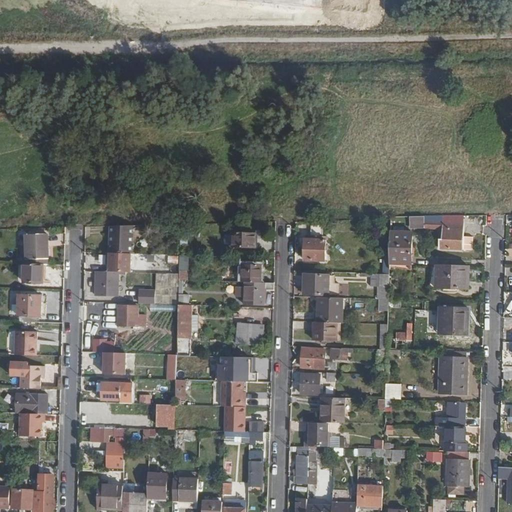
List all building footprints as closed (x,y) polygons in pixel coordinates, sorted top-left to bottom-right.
[(322,235),(323,220),(312,221),(311,236),(306,235),(306,238),(304,238),(303,260),(325,261),(326,239),(327,239),(327,236),(322,235)] [(438,247),(462,249),(463,235),(463,222),(463,220),(443,220),(443,222),(442,238),(439,238),(438,247)] [(132,226),(110,226),(109,253),(132,254),(132,226)] [(413,233),(390,232),(390,247),(390,249),(390,264),(412,264),(413,233)] [(232,233),(231,248),(255,249),(255,234),(232,233)] [(46,258),(46,235),(25,235),(25,259),(46,258)] [(463,235),(462,249),(471,249),(472,236),(463,235)] [(188,256),(180,256),(179,271),(188,272),(188,256)] [(46,275),(46,264),(23,264),(22,282),(42,283),(43,275),(46,275)] [(244,283),(261,283),(261,265),(241,264),(240,282),(244,283)] [(436,265),(435,288),(467,288),(468,266),(436,265)] [(179,271),(179,281),(187,280),(188,272),(179,271)] [(118,298),(118,273),(97,272),(96,297),(118,298)] [(303,274),(303,294),(339,295),(340,282),(329,282),(330,275),(303,274)] [(379,300),(388,300),(389,274),(383,274),(371,274),(371,288),(378,288),(377,300),(379,300)] [(274,290),(274,283),(261,283),(244,283),(244,290),(236,290),(236,298),(244,298),(244,305),(263,305),(264,290),(274,290)] [(136,303),(152,305),(154,290),(138,287),(136,303)] [(18,295),(17,315),(40,316),(40,296),(18,295)] [(178,296),(178,306),(188,306),(188,297),(178,296)] [(342,323),(342,299),(318,298),(318,322),(337,323),(342,323)] [(388,302),(388,300),(379,300),(378,311),(388,311),(388,308),(388,302)] [(188,306),(178,306),(177,338),(177,355),(190,356),(191,330),(191,315),(191,306),(188,306)] [(137,317),(138,308),(118,307),(118,327),(145,328),(145,317),(137,317)] [(440,308),(440,334),(467,335),(468,309),(440,308)] [(263,344),(254,343),(256,323),(238,321),(236,341),(245,342),(244,350),(263,352),(263,344)] [(318,322),(314,322),(313,342),(337,342),(337,323),(318,322)] [(15,355),(36,356),(37,333),(16,332),(15,355)] [(389,338),(389,348),(397,348),(397,345),(404,345),(404,334),(396,334),(396,339),(389,338)] [(345,361),(346,348),(330,348),(330,360),(345,361)] [(301,369),(324,369),(324,350),(301,350),(301,369)] [(387,374),(387,350),(377,350),(377,366),(374,366),(374,374),(387,374)] [(126,354),(102,354),(101,363),(104,363),(104,375),(126,375),(126,354)] [(177,355),(169,355),(168,380),(176,381),(177,355)] [(219,365),(219,382),(222,382),(244,383),(249,383),(249,357),(222,357),(221,365),(219,365)] [(467,359),(465,359),(443,358),(440,358),(439,394),(466,395),(467,359)] [(21,366),(20,389),(40,390),(41,367),(21,366)] [(327,372),(322,372),(322,375),(301,373),(300,393),(320,394),(321,379),(335,380),(335,373),(335,372),(327,372)] [(176,381),(175,406),(188,406),(188,401),(185,401),(186,381),(176,381)] [(225,407),(245,408),(245,393),(244,393),(244,383),(222,382),(221,407),(225,407)] [(133,385),(103,383),(103,384),(103,393),(102,400),(121,401),(121,404),(132,404),(133,385)] [(386,400),(401,400),(402,385),(386,384),(386,388),(386,400)] [(45,414),(47,414),(48,395),(30,394),(30,396),(17,396),(17,413),(21,414),(40,414),(45,414)] [(141,395),(142,403),(151,402),(150,395),(141,395)] [(323,397),(322,423),(344,423),(345,398),(323,397)] [(446,426),(454,427),(465,427),(465,420),(466,404),(449,403),(448,419),(444,419),(443,426),(446,426)] [(175,406),(160,405),(160,427),(172,427),(172,431),(175,431),(175,406)] [(225,407),(224,432),(244,432),(245,408),(225,407)] [(44,423),(45,414),(40,414),(21,414),(20,436),(42,437),(42,423),(44,423)] [(310,432),(309,447),(328,448),(329,424),(310,424),(310,432)] [(392,435),(393,426),(384,425),(384,435),(392,435)] [(465,444),(465,427),(454,427),(446,426),(445,451),(448,451),(466,452),(466,444),(465,444)] [(114,429),(100,429),(100,442),(108,442),(108,435),(114,436),(114,429)] [(148,437),(155,437),(155,429),(142,429),(142,446),(148,446),(148,437)] [(244,432),(224,432),(224,440),(249,441),(250,440),(250,432),(244,432)] [(122,468),(123,447),(108,447),(107,465),(113,465),(113,467),(122,468)] [(303,447),(299,447),(297,460),(295,461),(295,465),(297,465),(297,477),(309,477),(309,447),(303,447)] [(385,456),(385,457),(392,458),(392,461),(400,462),(400,458),(410,458),(409,450),(390,450),(385,449),(385,456)] [(425,451),(425,462),(441,463),(441,452),(425,451)] [(469,487),(470,452),(466,452),(448,451),(447,487),(448,486),(466,487),(469,487)] [(249,463),(248,488),(263,488),(263,464),(263,454),(255,453),(255,463),(249,463)] [(511,468),(499,468),(499,479),(511,479),(511,468)] [(148,494),(148,497),(167,497),(167,472),(149,471),(148,494)] [(173,478),(173,500),(181,500),(198,501),(199,479),(173,478)] [(124,511),(147,511),(148,497),(148,494),(135,493),(135,483),(125,483),(124,511)] [(10,486),(0,485),(0,507),(10,508),(10,486)] [(99,485),(98,507),(123,508),(124,486),(99,485)] [(359,506),(383,506),(384,486),(359,486),(358,503),(359,506)] [(465,495),(466,487),(448,486),(448,494),(465,495)] [(14,490),(13,508),(33,509),(34,490),(14,490)] [(38,493),(37,511),(50,511),(51,506),(52,501),(51,493),(38,493)] [(297,511),(308,511),(308,498),(297,499),(297,511)] [(308,511),(332,511),(333,502),(333,499),(309,498),(308,498),(308,511)] [(444,511),(445,500),(434,500),(433,511),(444,511)] [(204,511),(222,511),(222,501),(205,501),(204,511)] [(358,511),(359,506),(358,503),(333,502),(332,511),(358,511)]
